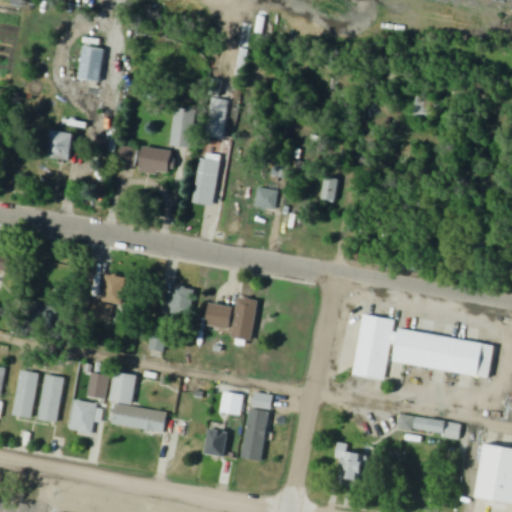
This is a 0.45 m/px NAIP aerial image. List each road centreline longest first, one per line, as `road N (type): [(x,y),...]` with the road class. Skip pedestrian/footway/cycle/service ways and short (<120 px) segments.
road 1 (residential): [(511,303),(0,213)]
road 2 (residential): [(291,511),(366,122)]
road 3 (residential): [(291,511),(0,457)]
